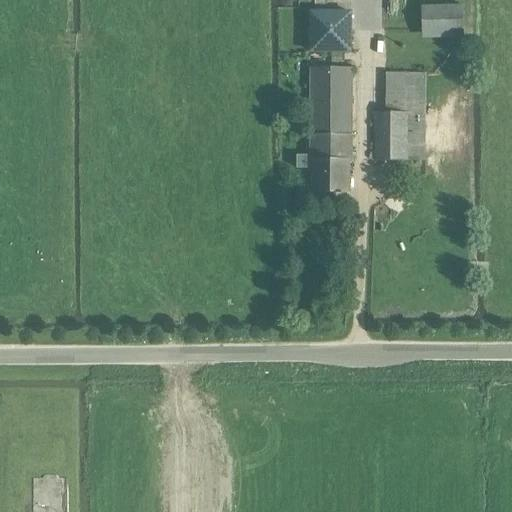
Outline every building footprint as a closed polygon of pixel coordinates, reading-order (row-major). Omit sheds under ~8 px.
[(423,39),(463,38),(463,5),(423,6),(423,39)] [(351,53),(351,13),(311,12),(311,53),(351,53)] [(352,129),(353,68),(312,68),(311,129),(352,129)] [(375,161),(408,161),(426,160),(426,73),(386,73),(386,112),(375,112),(375,161)] [(352,129),(311,129),(311,155),(298,155),(298,169),(313,169),(313,193),(350,193),(350,160),(352,160),(352,129)]
